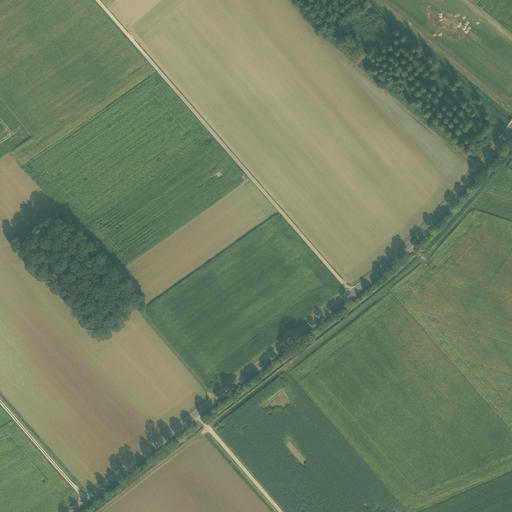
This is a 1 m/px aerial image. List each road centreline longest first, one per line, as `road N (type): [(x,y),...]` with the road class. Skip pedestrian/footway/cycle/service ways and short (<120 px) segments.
road 1 (unclassified): [(351,293),(97,0)]
road 2 (secondary): [(70,511),(351,293)]
road 3 (secondary): [(351,293),(436,218),(511,127)]
road 4 (track): [(99,511),(208,429)]
road 5 (track): [(0,402),(85,500)]
road 6 (track): [(196,413),(280,511)]
